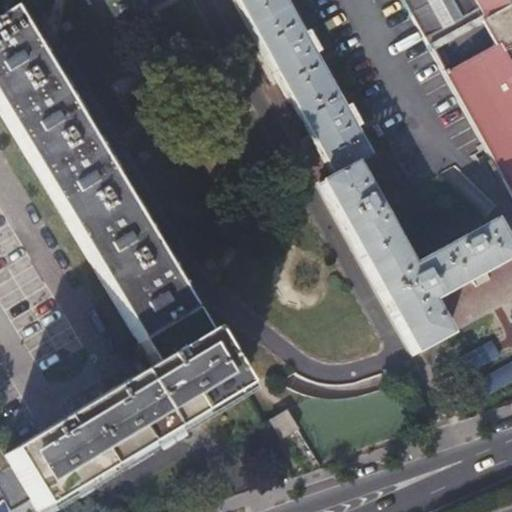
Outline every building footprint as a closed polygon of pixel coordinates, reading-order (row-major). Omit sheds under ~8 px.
[(0,0),(0,117),(135,343),(136,342),(189,310),(3,0),(0,0)] [(232,0),(328,176),(314,183),(402,340),(409,353),(444,334),(427,302),(508,256),(488,222),(407,267),(349,164),(363,155),(348,126),(351,124),(342,107),(338,109),(307,51),(311,49),(302,33),(298,35),(279,0),(232,0)] [(511,0),(401,0),(482,148),(511,202),(511,0)] [(448,305),(456,327),(488,315),(480,294),(448,305)] [(237,389),(189,310),(136,342),(150,366),(17,445),(1,454),(8,465),(27,496),(35,510),(237,389)] [(294,428),(284,411),(268,420),(278,438),(294,428)] [(0,496),(1,496),(8,507),(27,496),(8,465),(1,454),(0,451),(0,496)]
